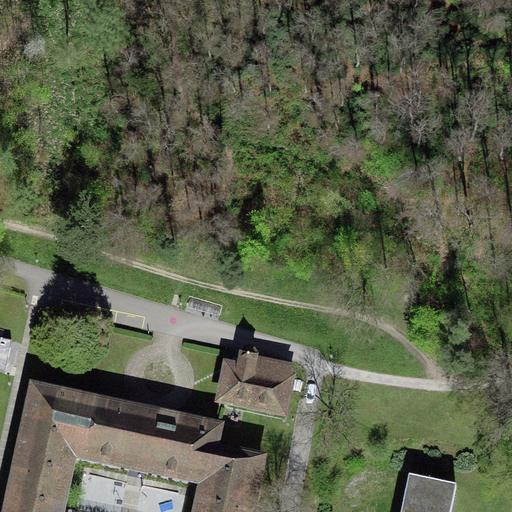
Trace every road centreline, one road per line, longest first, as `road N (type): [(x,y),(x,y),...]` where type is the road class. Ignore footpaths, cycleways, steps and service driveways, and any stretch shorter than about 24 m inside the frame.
road 1 (track): [(447,385),(399,326),(363,313),(238,290),(0,226)]
road 2 (track): [(511,375),(447,385),(314,363)]
